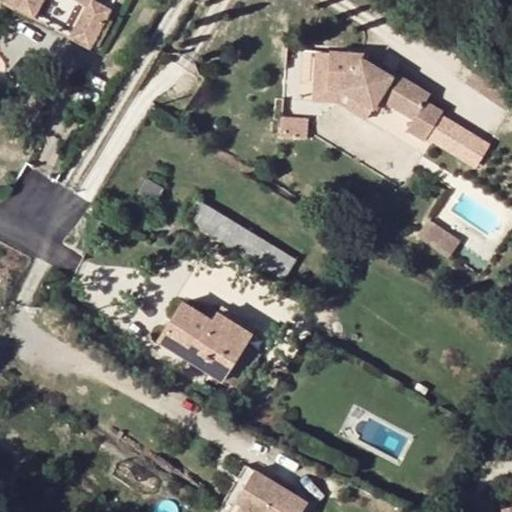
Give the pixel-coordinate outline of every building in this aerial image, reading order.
[(0,0),(27,12),(32,0),(0,0)] [(97,0),(78,0),(64,31),(84,41),(102,2),(97,0)] [(114,47),(122,52),(134,29),(127,24),(114,47)] [(373,97),(344,78),(334,78),(335,38),(322,38),(321,89),(337,89),(367,108),(373,97)] [(383,59),(385,55),(367,43),(370,38),(335,38),(334,78),(344,78),(373,97),(374,97),(379,87),(414,108),(408,119),(427,131),(444,104),(425,93),(431,84),(394,61),(392,65),(383,59)] [(383,59),(392,65),(394,61),(385,55),(383,59)] [(481,87),(493,71),(478,61),(467,78),(481,87)] [(493,71),(481,87),(497,97),(508,81),(493,71)] [(310,133),(310,116),(285,116),(285,132),(310,133)] [(139,190),(156,199),(163,188),(146,177),(139,190)] [(186,217),(283,276),(295,257),(198,199),(186,217)] [(434,218),(424,233),(450,251),(460,237),(434,218)] [(245,338),(213,318),(182,299),(158,339),(222,377),(245,338)] [(217,311),(250,331),(253,325),(220,305),(217,311)] [(217,311),(213,318),(245,338),(250,331),(217,311)] [(222,502),(238,511),(293,511),(304,494),(247,459),(222,502)] [(238,511),(222,502),(216,511),(238,511)]
